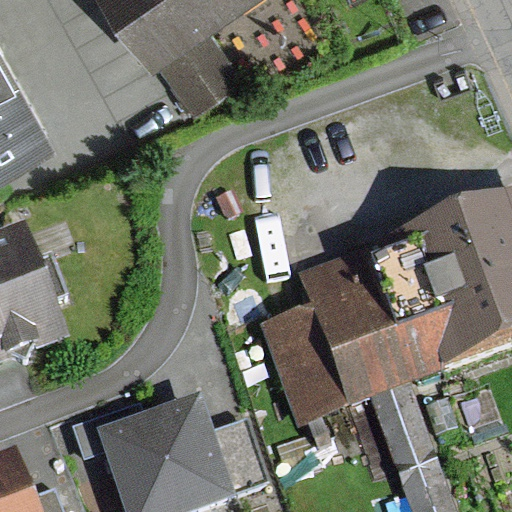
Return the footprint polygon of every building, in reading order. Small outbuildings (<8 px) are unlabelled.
[(110,0),(190,109),(234,78),(201,32),(244,0),(110,0)] [(0,87),(0,167),(33,150),(0,87)] [(391,511),(440,511),(400,396),(511,356),(511,219),(313,290),(324,321),(257,344),(290,436),(356,413),(391,511)] [(7,243),(0,244),(0,364),(45,348),(7,243)] [(185,421),(100,453),(121,511),(207,511),(217,509),(185,421)] [(0,511),(21,511),(6,467),(0,468),(0,511)]
